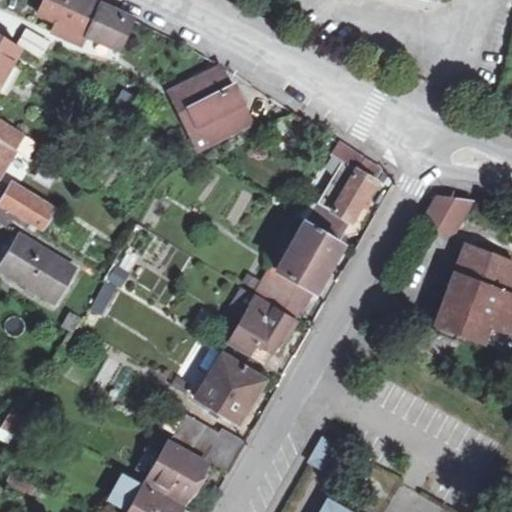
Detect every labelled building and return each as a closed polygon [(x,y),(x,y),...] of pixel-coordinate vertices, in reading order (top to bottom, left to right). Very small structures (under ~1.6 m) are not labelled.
[(109,47),(124,18),(97,6),(83,0),(43,0),(36,15),(109,47)] [(46,48),(25,35),(19,46),(40,58),(46,48)] [(20,58),(23,53),(0,38),(0,84),(16,56),(20,58)] [(221,97),(233,91),(224,74),(213,79),(221,97)] [(213,79),(190,91),(199,109),(192,113),(201,132),(213,153),(256,129),(236,90),(233,91),(221,97),(213,79)] [(199,109),(190,91),(172,100),(192,137),(201,132),(192,113),(199,109)] [(0,125),(0,143),(27,160),(29,162),(36,148),(0,125)] [(27,160),(0,143),(0,176),(6,165),(19,173),(27,160)] [(338,166),(303,226),(337,247),(380,176),(361,162),(347,153),(337,147),(329,160),(338,166)] [(55,177),(83,194),(100,165),(71,149),(55,177)] [(21,190),(54,210),(58,203),(26,184),(21,190)] [(0,207),(11,214),(41,233),(54,210),(21,190),(13,186),(0,207)] [(453,236),(470,206),(437,198),(424,220),(453,236)] [(0,207),(0,224),(7,224),(11,214),(0,207)] [(337,247),(303,226),(294,240),(290,238),(287,243),(290,246),(274,273),(268,270),(252,297),(256,300),(275,312),(293,284),(310,294),(336,251),(337,247)] [(76,272),(25,241),(5,276),(57,308),(76,272)] [(465,335),(481,342),(510,353),(511,347),(511,261),(466,244),(435,323),(465,335)] [(107,284),(118,291),(126,279),(112,270),(110,275),(105,283),(107,284)] [(118,291),(107,284),(88,317),(101,323),(120,292),(118,291)] [(293,323),(310,294),(293,284),(275,312),(292,322),(293,323)] [(266,369),(292,322),(275,312),(256,300),(249,312),(228,347),(266,369)] [(228,347),(249,312),(236,304),(215,338),(228,347)] [(62,329),(71,334),(75,336),(78,330),(82,323),(70,316),(62,329)] [(196,397),(215,409),(239,365),(221,354),(196,397)] [(239,365),(215,409),(240,423),(264,381),(239,365)] [(175,380),(172,384),(186,393),(189,389),(175,380)] [(183,398),(186,393),(172,384),(169,390),(183,398)] [(212,446),(218,436),(202,426),(193,421),(193,415),(188,411),(170,442),(228,476),(237,461),(212,446)] [(3,429),(17,438),(27,420),(13,412),(3,429)] [(193,421),(202,426),(205,421),(201,419),(193,415),(193,421)] [(0,442),(11,449),(17,438),(3,429),(0,434),(0,442)] [(218,436),(242,450),(245,445),(219,432),(218,436)] [(242,450),(218,436),(212,446),(237,461),(242,450)] [(321,442),(309,465),(332,477),(344,453),(321,442)] [(205,467),(166,444),(145,482),(184,504),(205,467)] [(127,511),(179,511),(181,510),(142,487),(121,475),(114,500),(132,505),(127,511)]
